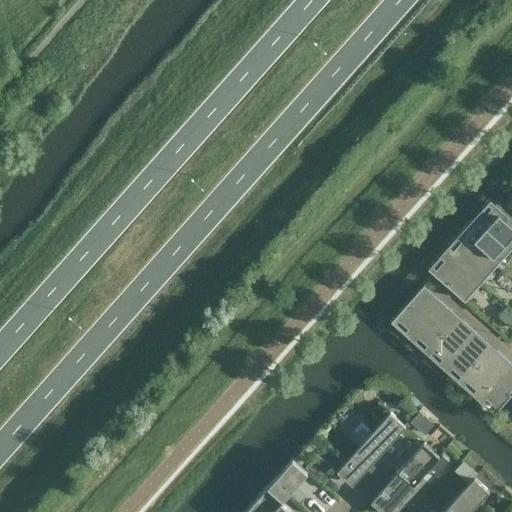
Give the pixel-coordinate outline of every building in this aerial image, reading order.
[(511,216),(496,202),(480,220),(504,242),(511,233),(511,216)] [(480,220),(465,237),(493,263),(501,255),(496,251),(504,242),(480,220)] [(465,237),(449,254),(474,276),(482,267),(486,271),(493,263),(465,237)] [(449,254),(433,272),(463,298),(471,289),(466,285),(474,276),(449,254)] [(397,314),(413,329),(435,304),(427,297),(432,290),(424,283),(397,314)] [(444,313),(435,304),(413,329),(430,344),(456,315),(449,308),(444,313)] [(465,322),(456,315),(430,344),(447,359),(469,335),(461,327),(465,322)] [(478,343),(469,335),(447,359),(464,375),(490,346),(482,338),(478,343)] [(499,353),(490,346),(464,375),(481,390),(503,365),(495,357),(499,353)] [(511,372),(503,365),(481,390),(499,405),(511,389),(511,372)] [(366,469),(405,425),(390,412),(351,455),(366,469)] [(424,442),(385,486),(400,499),(439,455),(424,442)] [(285,478),(294,486),(307,471),(298,463),(285,478)] [(279,473),(243,511),(270,511),(281,501),(294,486),(285,478),(279,473)] [(470,511),(489,491),(474,477),(442,511),(470,511)] [(293,511),(281,501),(270,511),(293,511)]
